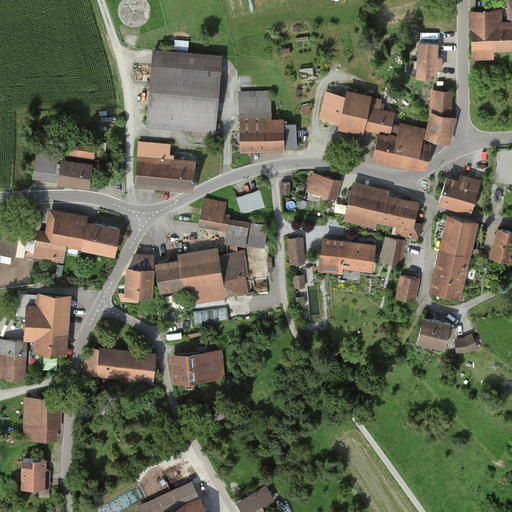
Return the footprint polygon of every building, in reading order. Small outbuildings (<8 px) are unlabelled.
[(500,7),(468,8),(470,58),(494,57),(494,49),(511,47),(511,0),(504,0),(506,18),(500,18),(500,7)] [(440,43),(420,43),(418,79),(438,80),(438,71),(444,71),(444,58),(439,58),(440,43)] [(223,57),(154,52),(148,130),(217,135),(223,57)] [(432,110),(430,109),(425,136),(444,140),(452,142),(458,115),(452,114),(454,88),(433,87),(432,110)] [(345,92),(326,88),(320,116),(338,120),(337,127),(363,132),(364,128),(378,131),(372,158),(417,170),(427,167),(433,141),(423,138),(426,126),(400,120),(399,123),(393,121),(396,110),(380,106),(383,97),(346,89),(345,92)] [(272,91),(241,92),(242,153),(286,152),(285,120),(273,120),(272,91)] [(69,157),(37,153),(34,181),(59,184),(58,188),(90,192),(97,143),(71,140),(69,157)] [(173,145),(141,143),(138,184),(194,188),(195,179),(196,162),(172,161),(173,145)] [(341,178),(312,171),(307,191),(336,198),(341,178)] [(459,177),(448,174),(440,200),(439,201),(472,211),(482,177),(461,171),(459,177)] [(390,187),(352,179),(344,219),(374,225),(375,220),(397,225),(395,235),(420,239),(424,220),(416,218),(419,199),(389,193),(390,187)] [(291,181),(281,181),(281,192),(290,192),(291,181)] [(262,190),(238,197),(243,213),(267,206),(262,190)] [(229,204),(206,201),(202,227),(231,231),(229,244),(265,249),(267,239),(250,237),(252,223),(233,221),(234,216),(228,215),(229,204)] [(89,219),(50,211),(46,232),(39,231),(33,259),(66,266),(69,250),(116,259),(121,231),(88,225),(89,219)] [(479,221),(448,214),(430,291),(461,298),(479,221)] [(511,229),(497,226),(490,256),(511,261),(511,229)] [(406,239),(386,235),(381,261),(401,265),(406,239)] [(376,242),(322,236),(319,269),(343,272),(344,266),(373,270),(376,242)] [(303,238),(289,239),(291,263),(305,262),(303,238)] [(180,262),(155,266),(160,297),(184,293),(187,309),(230,302),(229,299),(250,296),(243,255),(219,258),(218,251),(179,257),(180,262)] [(137,256),(127,270),(126,298),(153,300),(155,266),(156,257),(137,256)] [(421,277),(400,273),(396,297),(416,300),(421,277)] [(306,277),(295,278),(296,292),(307,291),(306,277)] [(40,307),(26,307),(25,341),(36,342),(35,354),(69,356),(72,296),(40,295),(40,307)] [(197,321),(230,319),(229,307),(196,309),(197,321)] [(424,314),(417,340),(445,346),(451,320),(424,314)] [(465,338),(455,338),(457,351),(469,351),(479,345),(473,333),(465,338)] [(30,342),(0,339),(0,378),(26,381),(30,342)] [(154,391),(158,354),(100,347),(99,349),(88,348),(85,374),(124,379),(123,387),(154,391)] [(224,352),(171,357),(174,386),(227,381),(224,352)] [(64,394),(27,394),(27,438),(63,438),(64,394)] [(50,455),(28,455),(27,485),(49,485),(50,455)] [(213,511),(195,473),(137,501),(142,511),(213,511)] [(268,480),(237,494),(245,511),(276,497),(268,480)]
